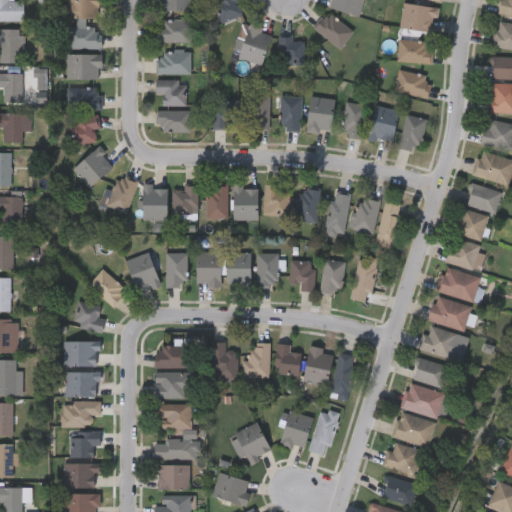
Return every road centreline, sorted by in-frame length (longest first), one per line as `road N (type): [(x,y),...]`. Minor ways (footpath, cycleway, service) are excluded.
road 1 (residential): [(472,0),(462,125),(341,511)]
road 2 (residential): [(159,156),(385,172),(441,195)]
road 3 (residential): [(158,311),(299,314),(395,340)]
road 4 (residential): [(131,511),(130,372),(138,332),(158,311)]
road 5 (residential): [(133,0),(136,131),(159,156)]
